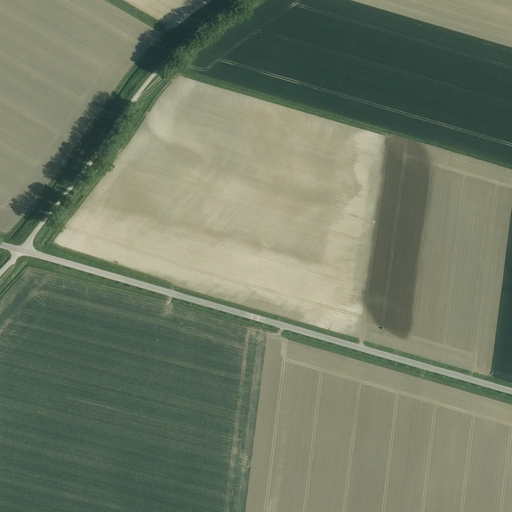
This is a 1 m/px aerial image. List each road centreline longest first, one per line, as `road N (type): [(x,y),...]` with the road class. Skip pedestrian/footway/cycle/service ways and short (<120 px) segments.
road 1 (tertiary): [(511,391),(21,250)]
road 2 (unclassified): [(21,250),(151,77),(239,0)]
